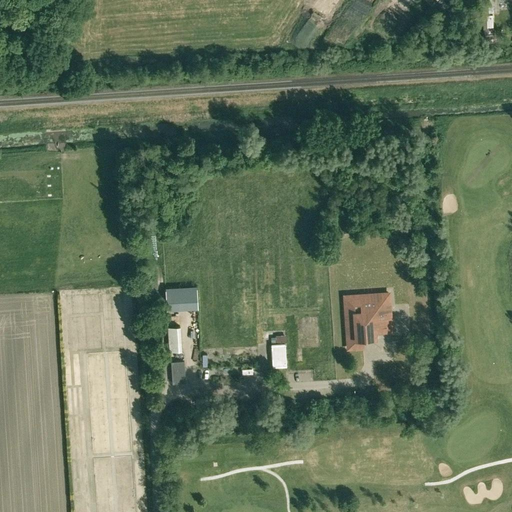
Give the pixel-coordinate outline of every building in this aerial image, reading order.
[(347,215),(335,216),(337,233),(348,232),(347,215)] [(186,287),(166,288),(167,304),(187,303),(186,287)] [(362,339),(374,338),(374,329),(381,328),(381,332),(391,331),(388,293),(359,295),(359,298),(344,299),(347,348),(363,347),(362,339)] [(180,326),(168,326),(170,351),(182,350),(180,326)] [(286,366),(285,343),(271,344),(272,366),(286,366)] [(135,511),(125,351),(86,353),(96,511),(135,511)] [(185,382),(184,360),(171,361),(172,383),(185,382)]
